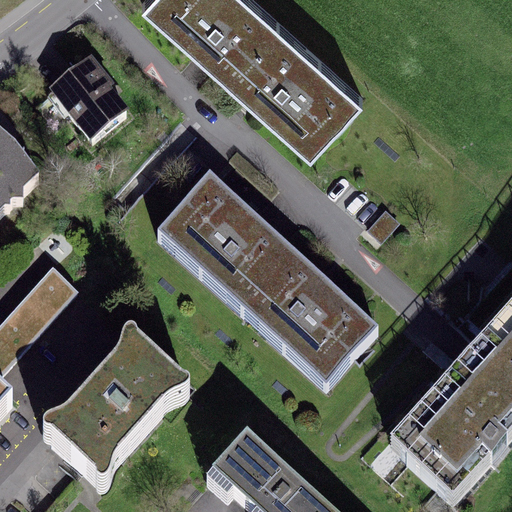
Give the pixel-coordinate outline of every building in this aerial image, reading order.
[(283,25),(255,0),(154,0),(147,8),(231,83),(283,25)] [(367,100),(283,25),(231,83),(314,159),(367,100)] [(132,113),(88,59),(48,91),(92,145),(132,113)] [(0,215),(40,180),(0,136),(0,215)] [(298,265),(214,191),(165,247),(248,321),(298,265)] [(381,338),(298,265),(248,321),(332,394),(381,338)] [(56,276),(2,327),(24,350),(78,300),(56,276)] [(511,302),(471,351),(511,386),(511,302)] [(196,405),(133,348),(52,438),(62,447),(116,495),(196,405)] [(511,386),(471,351),(386,450),(455,509),(511,442),(511,386)] [(0,416),(15,399),(0,385),(0,416)] [(323,511),(240,439),(203,481),(238,511),(323,511)]
